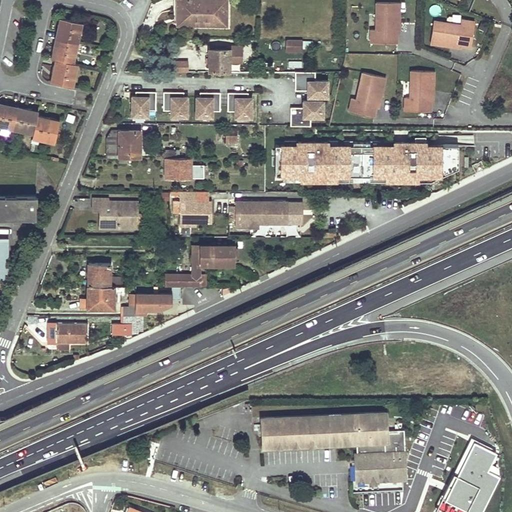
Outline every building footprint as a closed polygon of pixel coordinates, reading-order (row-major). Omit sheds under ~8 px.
[(226,26),(226,12),(226,0),(177,0),(177,11),(187,11),(187,25),(226,26)] [(399,33),(399,2),(376,2),(375,29),(370,29),(370,42),(396,43),(396,33),(399,33)] [(177,11),(177,25),(187,25),(187,11),(177,11)] [(56,38),(75,43),(80,23),(60,18),(56,38)] [(470,47),(475,22),(461,19),(460,24),(434,20),(430,42),(461,48),(461,45),(470,47)] [(56,60),(71,63),(75,43),(56,38),(51,59),(56,60)] [(301,40),(286,39),(286,51),(301,51),(301,40)] [(241,63),(241,46),(209,45),(209,71),(228,71),(228,63),(241,63)] [(76,64),(71,63),(56,60),(51,82),(71,86),(73,75),(76,64)] [(434,69),(411,69),(410,96),(405,96),(405,109),(430,110),(430,101),(433,101),(434,69)] [(327,97),(327,81),(314,81),(314,72),(294,72),(294,90),(307,90),(307,97),(327,97)] [(348,110),(373,116),(375,108),(377,108),(385,78),(363,72),(356,99),(351,97),(348,110)] [(154,110),(155,92),(147,92),(147,94),(142,93),(143,92),(134,92),(135,96),(131,96),(130,116),(147,116),(147,110),(154,110)] [(186,117),(186,97),(182,97),(182,92),(175,92),(175,94),(170,94),(170,92),(162,92),(162,110),(170,110),(170,117),(186,117)] [(219,111),(219,93),(211,92),(211,94),(207,94),(207,92),(199,92),(199,97),(195,97),(195,117),(211,117),(211,111),(219,111)] [(250,117),(251,97),(247,97),(247,93),(239,92),(239,94),(235,94),(235,93),(227,92),(227,111),(234,111),(234,117),(250,117)] [(322,116),(322,100),(302,100),(302,107),(290,107),(289,125),(309,125),(309,116),(322,116)] [(14,127),(18,108),(0,103),(0,126),(2,127),(2,124),(10,126),(9,129),(13,130),(14,127)] [(34,131),(37,116),(38,112),(18,108),(14,127),(24,129),(34,131)] [(68,115),(66,122),(73,124),(75,117),(68,115)] [(60,121),(37,116),(34,131),(33,136),(55,141),(60,121)] [(226,137),(226,143),(236,143),(237,129),(226,129),(226,131),(226,133),(223,133),(223,136),(226,137)] [(138,157),(139,144),(139,131),(111,130),(106,139),(106,157),(138,157)] [(297,144),(275,144),(275,175),(301,175),(301,180),(319,180),(319,175),(336,175),(336,180),(353,180),(353,175),(369,175),(369,180),(386,180),(386,175),(402,175),(402,180),(418,180),(418,175),(438,175),(441,175),(458,167),(458,166),(458,156),(458,145),(426,145),(426,142),(394,141),(394,145),(370,145),(370,141),(353,141),(353,145),(328,145),(328,141),(297,141),(297,144)] [(468,156),(458,156),(458,166),(468,166),(468,156)] [(200,165),(196,165),(191,165),(191,159),(165,159),(165,177),(201,177),(200,165)] [(211,220),(212,201),(208,201),(209,190),(180,190),(180,199),(174,199),(174,212),(180,212),(180,224),(191,224),(191,220),(197,220),(211,220)] [(35,195),(0,195),(0,218),(35,218),(35,195)] [(100,228),(130,228),(130,213),(138,213),(138,200),(124,200),(124,203),(121,203),(121,200),(109,200),(109,198),(93,198),(93,210),(100,210),(100,228)] [(301,222),(301,202),(287,202),(247,201),(247,199),(243,199),(243,201),(237,201),(236,206),(229,205),(229,220),(236,220),(236,227),(250,227),(250,223),(257,223),(286,223),(286,222),(301,222)] [(8,238),(0,237),(0,280),(8,280),(8,238)] [(199,245),(199,254),(236,254),(236,253),(233,253),(233,245),(199,245)] [(236,254),(199,254),(199,256),(199,257),(199,261),(199,264),(220,264),(220,261),(224,261),(224,264),(235,264),(236,254)] [(109,263),(99,263),(88,263),(88,264),(86,264),(86,273),(88,274),(87,285),(120,286),(120,277),(109,276),(109,263)] [(177,286),(177,274),(165,273),(165,286),(171,286),(177,286)] [(192,274),(177,274),(177,286),(180,286),(199,287),(200,274),(199,274),(192,274)] [(208,287),(208,274),(200,274),(199,287),(208,287)] [(113,309),(113,293),(124,293),(124,286),(120,286),(87,285),(87,299),(87,308),(113,309)] [(172,303),(172,299),(180,299),(180,286),(177,286),(171,286),(171,287),(171,294),(135,294),(135,307),(135,314),(135,316),(143,316),(146,316),(146,309),(159,309),(172,303)] [(135,307),(123,306),(122,316),(135,316),(135,314),(135,307)] [(135,316),(122,316),(122,324),(112,324),(112,335),(131,335),(131,334),(135,334),(135,330),(143,330),(143,316),(135,316)] [(49,323),(49,343),(58,343),(68,343),(87,343),(87,324),(49,323)] [(412,480),(412,478),(412,476),(407,476),(406,462),(411,462),(411,451),(405,451),(404,430),(388,431),(387,412),(261,418),(263,448),(347,444),(357,444),(357,454),(355,454),(356,482),(371,481),(371,485),(376,485),(376,481),(412,480)] [(485,511),(511,461),(475,442),(446,498),(474,511),(485,511)]
